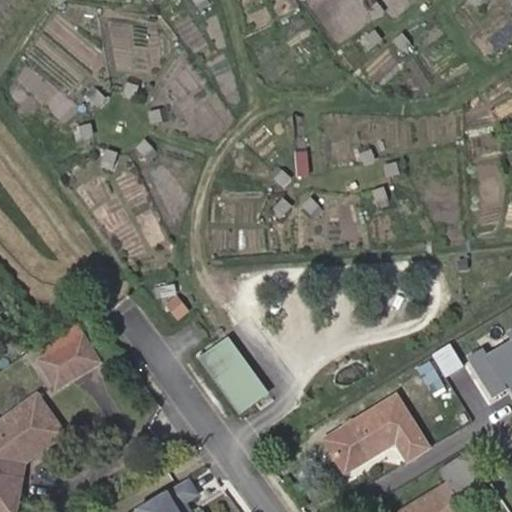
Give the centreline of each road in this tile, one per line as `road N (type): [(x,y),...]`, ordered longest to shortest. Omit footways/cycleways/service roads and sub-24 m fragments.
road 1 (residential): [(273,511),(126,310)]
road 2 (track): [(0,138),(126,310)]
